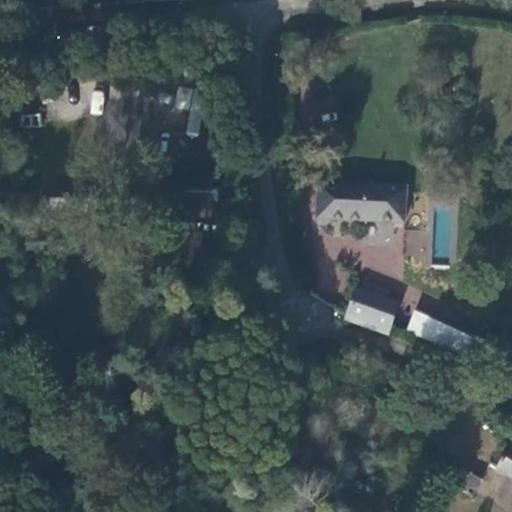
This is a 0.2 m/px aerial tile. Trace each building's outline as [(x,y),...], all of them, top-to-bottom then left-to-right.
[(177,88),(175,112),(187,113),(185,133),(202,135),(206,90),(177,88)] [(404,223),(406,189),(316,186),(316,218),(404,223)] [(345,317),(387,334),(398,308),(356,289),(345,317)] [(484,368),(491,348),(417,316),(409,332),(484,368)] [(508,355),(491,348),(484,368),(499,375),(508,355)] [(511,437),(493,465),(511,477),(511,437)]
